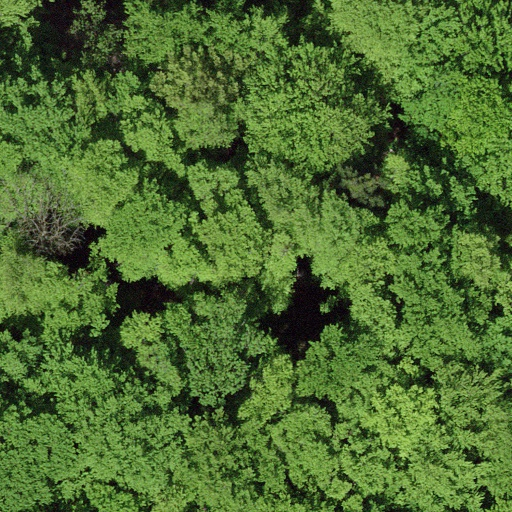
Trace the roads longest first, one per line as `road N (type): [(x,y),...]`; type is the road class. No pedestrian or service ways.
road 1 (track): [(222,0),(332,49),(392,104),(444,170),(474,231),(484,274),(474,511)]
road 2 (track): [(222,0),(511,16)]
